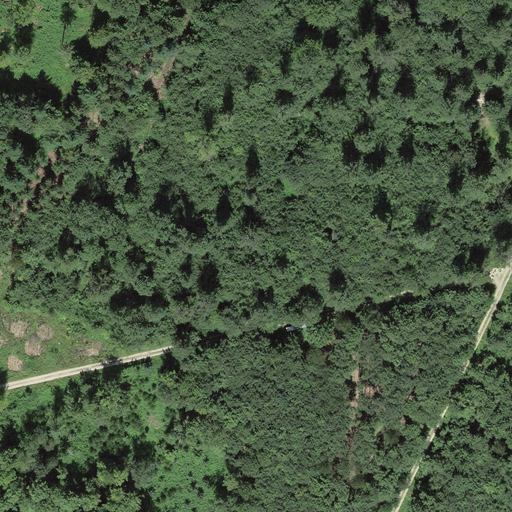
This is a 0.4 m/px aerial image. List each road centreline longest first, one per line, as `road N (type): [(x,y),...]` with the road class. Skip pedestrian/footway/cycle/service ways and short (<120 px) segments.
road 1 (track): [(0,385),(508,271)]
road 2 (track): [(394,511),(511,263)]
